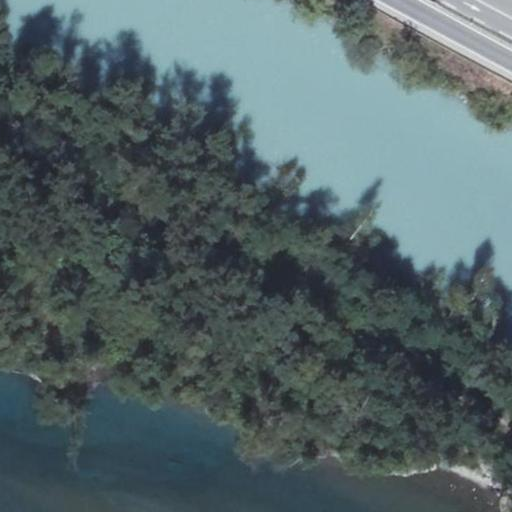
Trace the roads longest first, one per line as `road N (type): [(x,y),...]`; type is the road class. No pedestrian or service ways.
road 1 (track): [(511,425),(395,347),(0,131)]
road 2 (primary): [(397,0),(511,62)]
